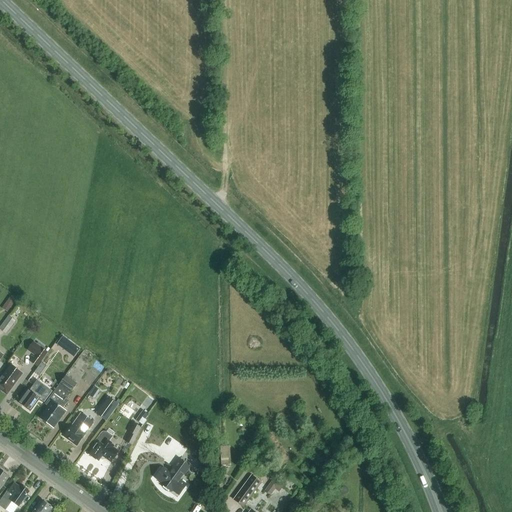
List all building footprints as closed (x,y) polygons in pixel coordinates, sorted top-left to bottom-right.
[(15,301),(10,296),(4,303),(10,308),(15,301)] [(15,320),(7,315),(0,325),(0,329),(6,334),(15,320)] [(56,345),(65,351),(71,342),(62,336),(56,345)] [(48,352),(33,341),(26,350),(34,356),(29,362),(37,367),(40,362),(48,352)] [(70,370),(77,364),(70,356),(63,362),(70,370)] [(46,366),(40,362),(37,367),(33,372),(38,376),(46,366)] [(11,365),(0,379),(0,389),(7,395),(22,373),(11,365)] [(68,400),(66,399),(76,383),(65,375),(44,404),(48,407),(40,419),(53,428),(65,411),(62,408),(68,400)] [(28,390),(19,404),(29,411),(39,398),(44,401),(51,391),(38,382),(31,392),(28,390)] [(117,404),(107,396),(94,413),(105,421),(117,404)] [(142,419),(139,423),(142,425),(149,415),(143,411),(139,417),(142,419)] [(64,437),(71,442),(77,446),(85,435),(93,424),(80,415),(72,426),(64,437)] [(167,437),(180,429),(173,418),(161,426),(167,437)] [(132,424),(128,432),(130,433),(125,442),(132,445),(140,427),(132,424)] [(112,436),(106,432),(105,431),(104,431),(103,431),(102,432),(101,432),(100,433),(90,447),(92,448),(88,454),(98,461),(100,458),(102,460),(103,459),(104,458),(111,463),(118,452),(112,448),(114,446),(108,442),(112,436)] [(227,442),(223,441),(223,445),(220,445),(220,465),(230,465),(230,445),(227,445),(227,442)] [(178,496),(180,493),(186,485),(179,481),(189,467),(179,460),(169,473),(163,469),(156,478),(162,483),(161,485),(163,486),(163,488),(168,492),(169,490),(171,492),(172,491),(178,496)] [(204,475),(208,470),(200,464),(197,469),(204,475)] [(228,470),(221,466),(203,495),(210,500),(228,470)] [(0,488),(8,477),(7,476),(6,475),(4,473),(2,473),(0,471),(0,488)] [(251,475),(243,487),(233,500),(243,507),(261,483),(251,475)] [(283,486),(273,479),(264,490),(270,495),(275,489),(279,492),(283,486)] [(14,484),(9,491),(8,490),(6,491),(0,500),(0,506),(5,511),(11,502),(19,507),(20,505),(21,505),(22,503),(22,502),(29,492),(27,491),(28,490),(24,487),(23,488),(21,487),(20,488),(14,484)] [(50,511),(53,509),(41,500),(33,511),(50,511)]
